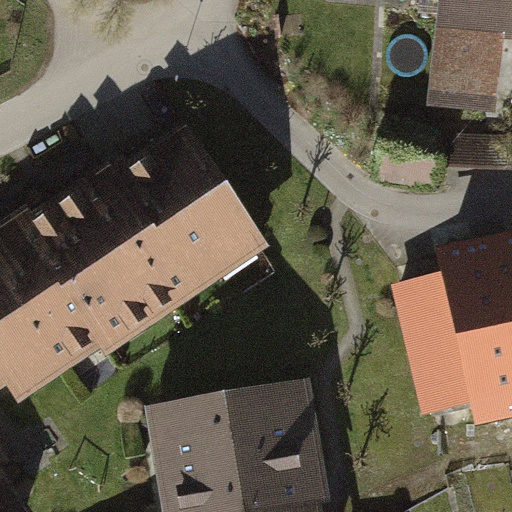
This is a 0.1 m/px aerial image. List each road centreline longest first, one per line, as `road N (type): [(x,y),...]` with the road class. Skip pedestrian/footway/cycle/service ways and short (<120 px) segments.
road 1 (residential): [(189,40),(373,199),(413,212),(511,199)]
road 2 (residential): [(189,40),(0,128)]
